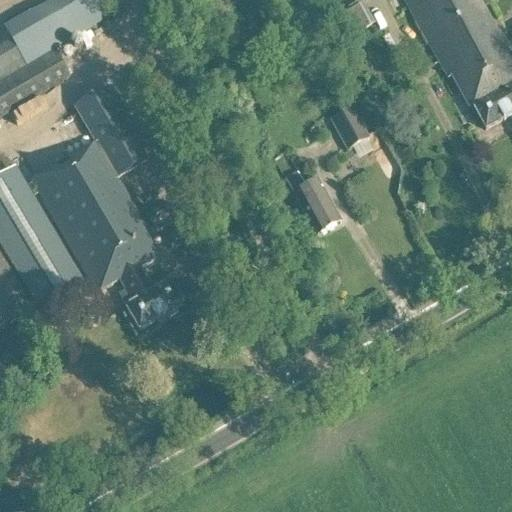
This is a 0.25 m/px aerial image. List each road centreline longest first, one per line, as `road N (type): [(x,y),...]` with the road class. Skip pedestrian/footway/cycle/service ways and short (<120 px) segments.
road 1 (secondary): [(108,511),(511,277)]
road 2 (track): [(337,379),(128,0)]
